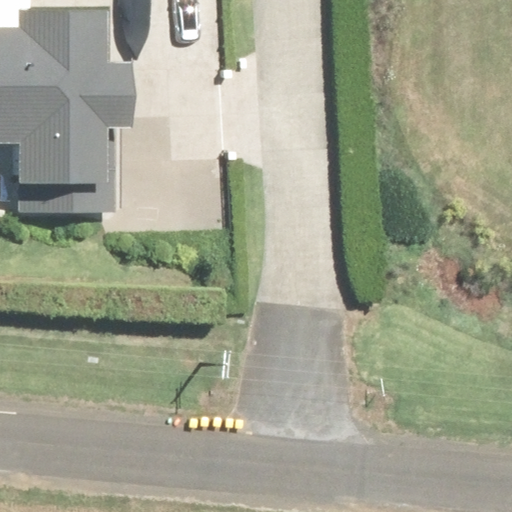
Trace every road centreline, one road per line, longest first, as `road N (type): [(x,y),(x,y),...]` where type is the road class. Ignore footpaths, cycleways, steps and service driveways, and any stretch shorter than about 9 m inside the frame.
road 1 (residential): [(269,0),(290,471)]
road 2 (unclassified): [(0,441),(290,471)]
road 3 (unclassified): [(290,471),(511,490)]
